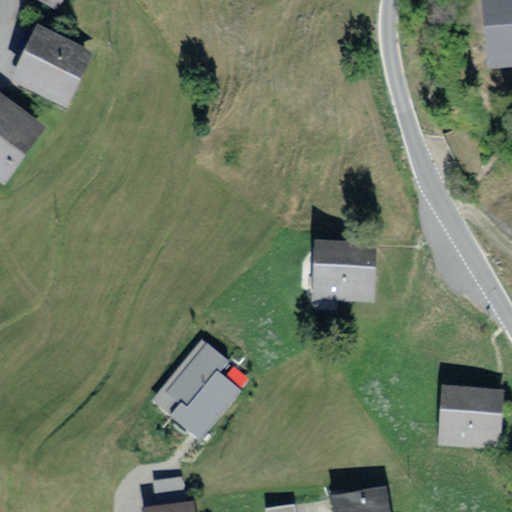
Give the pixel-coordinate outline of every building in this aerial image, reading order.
[(511,0),(480,0),(489,70),(511,67),(511,0)] [(93,51),(34,23),(9,75),(68,104),(93,51)] [(48,123),(0,89),(0,178),(6,183),(48,123)] [(380,241),(315,239),(313,300),(378,302),(380,241)] [(505,384),(442,381),(439,439),(502,442),(505,384)] [(390,511),(386,484),(329,494),(332,511),(390,511)] [(199,511),(197,497),(142,504),(142,511),(199,511)]
